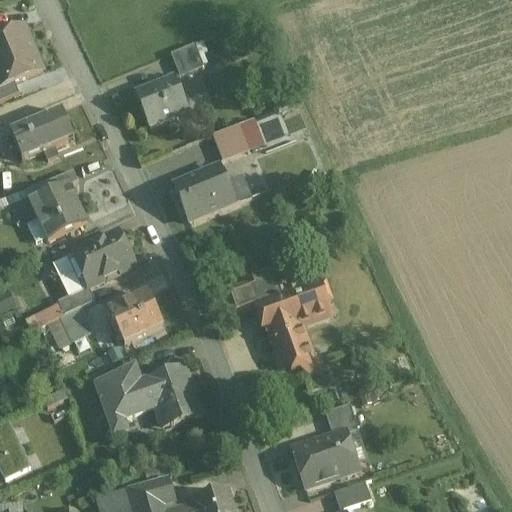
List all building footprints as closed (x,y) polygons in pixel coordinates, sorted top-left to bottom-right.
[(0,40),(0,66),(32,53),(22,31),(0,40)] [(195,48),(171,57),(181,81),(205,71),(195,48)] [(32,53),(0,66),(0,92),(14,87),(41,75),(32,53)] [(174,82),(136,98),(150,131),(188,117),(174,82)] [(14,87),(0,92),(0,105),(19,98),(14,87)] [(63,115),(11,137),(23,165),(44,156),(48,165),(57,161),(53,152),(75,143),(63,115)] [(254,123),(239,129),(249,156),(265,150),(254,123)] [(239,129),(213,140),(223,166),(249,156),(239,129)] [(219,172),(175,190),(190,228),(234,209),(219,172)] [(73,176),(49,186),(54,197),(68,190),(69,190),(78,186),(73,176)] [(247,180),(234,182),(238,204),(251,202),(247,180)] [(54,197),(30,208),(48,246),(87,228),(69,190),(68,190),(54,197)] [(89,253),(73,261),(74,261),(76,266),(73,273),(79,286),(86,288),(89,293),(134,271),(119,239),(89,253)] [(84,242),(61,253),(67,265),(74,261),(73,261),(89,253),(84,242)] [(302,284),(288,288),(285,280),(278,282),(272,265),(241,276),(245,286),(222,295),(232,324),(256,315),(283,390),(322,376),(307,334),(335,324),(320,280),(302,286),(302,284)] [(89,293),(58,307),(59,310),(65,321),(82,313),(95,306),(89,293)] [(0,300),(0,317),(17,309),(10,295),(0,300)] [(148,299),(109,318),(124,349),(163,331),(148,299)] [(59,310),(26,326),(32,337),(50,328),(60,323),(65,321),(59,310)] [(65,321),(60,323),(72,348),(94,338),(82,313),(65,321)] [(60,323),(50,328),(62,354),(72,348),(60,323)] [(185,371),(147,385),(156,409),(161,408),(170,432),(165,433),(164,433),(163,433),(163,434),(203,420),(185,371)] [(135,372),(97,391),(101,402),(140,387),(135,372)] [(140,387),(101,402),(115,439),(127,435),(123,425),(157,413),(156,409),(147,385),(140,387)] [(59,396),(43,404),(48,413),(64,405),(59,396)] [(350,410),(325,418),(333,442),(346,438),(346,439),(358,435),(350,410)] [(9,433),(0,438),(0,477),(6,489),(31,477),(9,433)] [(333,442),(293,455),(306,494),(359,476),(346,439),(346,438),(333,442)] [(162,468),(144,473),(148,483),(165,477),(162,468)] [(177,511),(169,484),(97,505),(98,511),(157,511),(164,510),(164,511),(177,511)] [(365,488),(335,498),(339,511),(353,511),(371,506),(365,488)] [(233,511),(229,496),(196,506),(197,509),(186,511),(233,511)]
